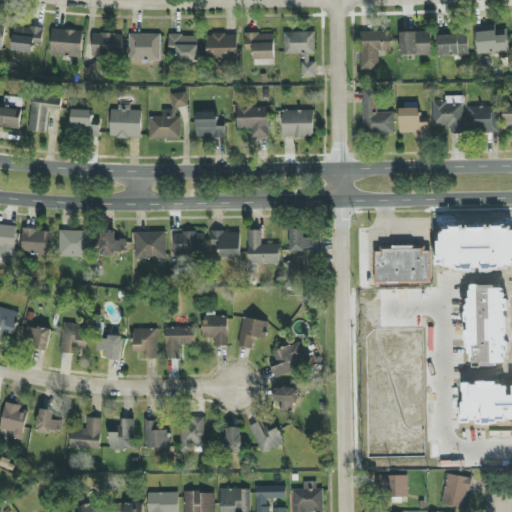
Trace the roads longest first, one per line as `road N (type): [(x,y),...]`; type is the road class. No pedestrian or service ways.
road 1 (secondary): [(511,166),(134,172),(0,161)]
road 2 (residential): [(348,511),(340,200)]
road 3 (secondary): [(0,197),(253,202)]
road 4 (residential): [(0,367),(107,389),(234,387)]
road 5 (residential): [(340,200),(340,0)]
road 6 (secondary): [(340,200),(511,197)]
road 7 (residential): [(116,0),(245,0)]
